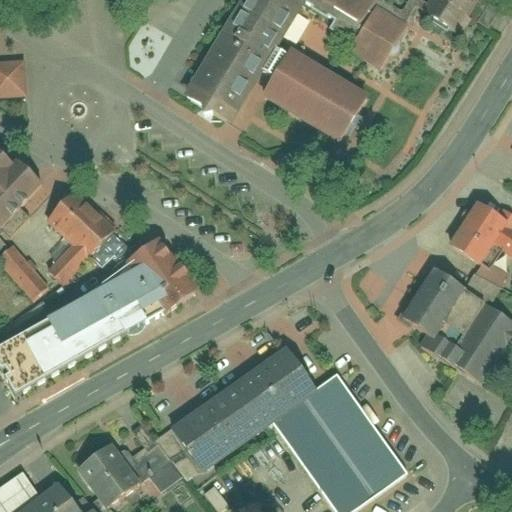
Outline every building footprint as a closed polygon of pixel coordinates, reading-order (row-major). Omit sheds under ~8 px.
[(271,46),(296,11),(299,6),(339,29),(332,41),(357,55),(353,63),(378,77),(410,21),(373,0),(244,0),(184,94),(231,125),(247,99),(342,154),(368,107),(271,46)] [(440,0),(427,23),(454,39),(477,2),(473,0),(440,0)] [(21,71),(0,72),(0,104),(23,103),(21,71)] [(23,186),(0,166),(0,237),(24,213),(11,201),(23,186)] [(486,199),(458,241),(486,259),(497,243),(511,252),(511,228),(505,224),(511,215),(486,199)] [(43,277),(60,289),(102,230),(64,204),(45,231),(65,245),(43,277)] [(31,340),(51,375),(189,298),(151,242),(119,263),(118,277),(31,340)] [(47,295),(12,253),(0,263),(0,271),(31,309),(47,295)] [(511,325),(511,315),(442,273),(416,316),(420,319),(434,328),(427,340),(483,373),(511,325)] [(279,418),(347,511),(350,511),(404,473),(337,380),(319,393),(294,359),(190,435),(185,428),(136,464),(122,444),(85,471),(110,505),(145,480),(157,496),(199,465),(204,472),(279,418)] [(96,511),(95,511),(92,511),(77,511),(63,484),(39,498),(26,475),(0,489),(0,511),(96,511)]
